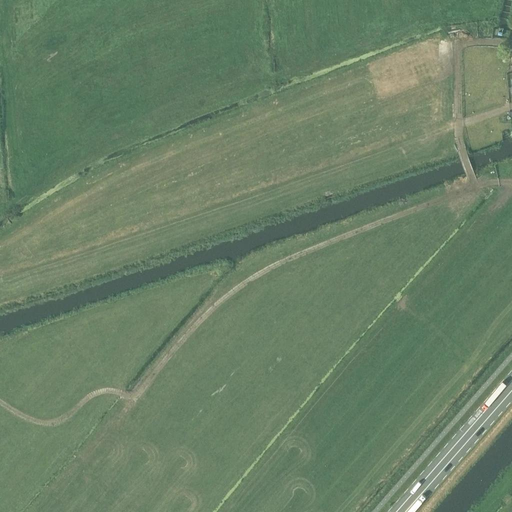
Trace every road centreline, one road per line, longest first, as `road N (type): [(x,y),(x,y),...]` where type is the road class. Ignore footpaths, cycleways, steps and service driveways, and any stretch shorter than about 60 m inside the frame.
road 1 (track): [(0,402),(48,424),(95,394),(137,396),(190,330),(251,279),(475,186)]
road 2 (primary): [(511,393),(407,511)]
road 3 (track): [(459,124),(457,44),(507,41)]
